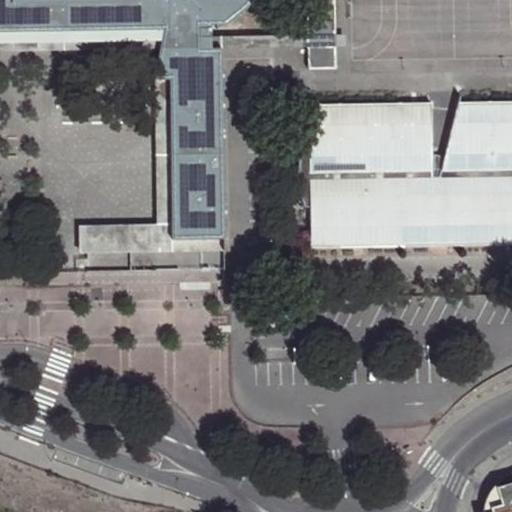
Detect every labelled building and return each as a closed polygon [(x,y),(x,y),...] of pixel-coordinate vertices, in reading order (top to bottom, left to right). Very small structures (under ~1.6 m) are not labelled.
[(0,0),(0,30),(165,28),(162,48),(156,78),(171,77),(174,226),(174,228),(202,227),(203,243),(220,242),(220,227),(226,227),(223,47),(223,46),(202,46),(202,36),(214,36),(214,34),(213,27),(228,23),(241,16),(252,7),(258,0),(0,0)] [(337,0),(309,0),(310,33),(310,34),(338,33),(337,0)] [(0,30),(0,50),(162,48),(165,28),(0,30)] [(223,46),(223,47),(310,45),(310,44),(310,34),(310,33),(214,34),(214,36),(202,36),(202,46),(223,46)] [(338,33),(310,34),(310,44),(338,44),(338,33)] [(338,44),(310,44),(310,45),(310,67),(338,67),(338,44)] [(511,243),(511,99),(311,103),(313,247),(511,243)] [(174,226),(85,228),(85,248),(174,246),(174,228),(174,226)] [(511,511),(511,484),(505,489),(501,494),(495,506),(493,511),(511,511)]
